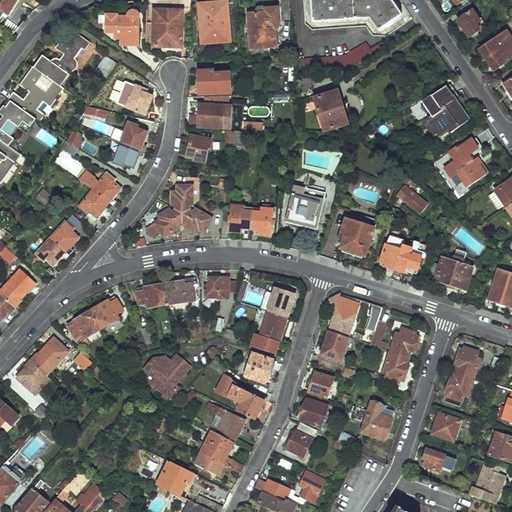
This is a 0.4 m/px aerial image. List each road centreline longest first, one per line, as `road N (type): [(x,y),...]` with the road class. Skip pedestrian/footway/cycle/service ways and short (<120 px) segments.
road 1 (residential): [(232,511),(281,414),(324,273)]
road 2 (residential): [(96,272),(212,253),(276,258),(324,273)]
road 3 (residential): [(96,272),(103,246),(159,169),(170,139),(174,74)]
road 4 (residential): [(448,313),(395,477),(372,511)]
road 5 (residential): [(416,0),(509,135)]
road 6 (residential): [(324,273),(448,313)]
road 7 (residential): [(0,357),(96,272)]
